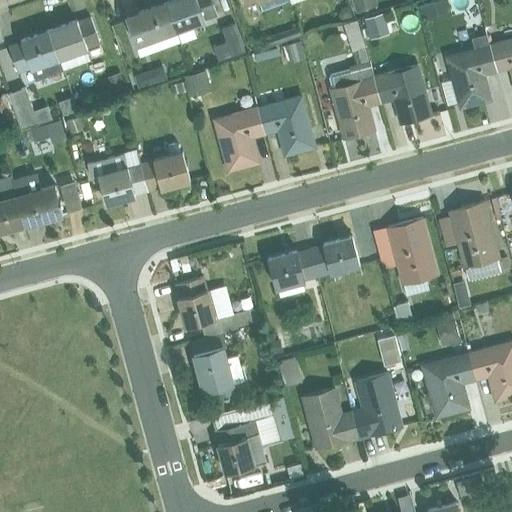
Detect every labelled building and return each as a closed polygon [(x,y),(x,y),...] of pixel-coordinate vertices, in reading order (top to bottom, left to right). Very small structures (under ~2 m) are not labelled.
[(205,20),(218,15),(212,0),(172,0),(167,2),(181,41),(181,42),(197,36),(193,26),(205,21),(205,20)] [(290,1),(289,0),(243,0),(245,5),(258,0),(262,11),(290,1)] [(376,0),(351,0),(356,14),(378,6),(376,0)] [(448,12),(444,0),(435,0),(418,5),(421,15),(426,14),(427,18),(448,12)] [(181,41),(167,2),(139,12),(139,14),(126,19),(140,56),(181,41)] [(349,5),(341,7),(338,14),(340,21),(353,17),(349,5)] [(366,28),(362,29),(364,38),(369,36),(370,40),(389,35),(383,13),(364,19),(366,28)] [(64,69),(91,59),(86,49),(100,44),(91,18),(78,22),(77,20),(49,30),(64,69)] [(357,20),(343,24),(352,51),(358,49),(362,62),(369,60),(357,20)] [(299,26),(259,40),(263,49),(283,43),(299,37),(302,36),(299,26)] [(64,69),(49,30),(21,40),(22,42),(9,47),(18,73),(32,68),(36,79),(64,69)] [(497,72),(489,44),(487,34),(471,38),(474,48),(447,55),(452,79),(461,107),(491,99),(484,75),(497,72)] [(299,37),(283,43),(289,65),(306,60),(299,37)] [(511,74),(511,37),(489,44),(497,72),(511,69),(511,74)] [(280,46),(255,53),(256,60),(281,54),(280,46)] [(215,53),(190,61),(193,72),(218,63),(215,53)] [(381,103),(373,74),(369,60),(362,62),(349,66),(349,68),(331,73),(328,78),(332,88),(331,88),(344,139),(375,131),(368,107),(381,103)] [(169,75),(166,65),(135,76),(139,85),(169,75)] [(401,124),(431,115),(417,65),(388,73),(387,71),(373,74),(381,103),(394,99),(401,124)] [(205,70),(184,77),(187,97),(211,91),(205,70)] [(122,73),(107,77),(111,91),(126,87),(122,73)] [(444,103),(454,101),(451,79),(441,81),(444,103)] [(182,80),(169,83),(171,93),(185,90),(182,80)] [(27,87),(9,93),(22,129),(40,123),(27,87)] [(0,96),(0,108),(9,133),(22,129),(9,93),(0,96)] [(285,154),(315,147),(301,94),(257,106),(266,135),(278,131),(285,154)] [(266,135),(257,106),(214,118),(228,170),(259,162),(253,138),(266,135)] [(83,115),(65,121),(70,133),(88,127),(83,115)] [(61,119),(31,128),(34,141),(50,137),(52,143),(67,138),(61,119)] [(161,188),(190,180),(180,146),(174,142),(169,143),(166,148),(167,151),(168,154),(153,158),(140,162),(147,189),(160,186),(161,188)] [(135,193),(147,189),(140,162),(136,151),(87,163),(90,177),(99,175),(106,203),(135,195),(135,193)] [(25,225),(63,214),(54,184),(41,187),(36,172),(13,179),(25,225)] [(0,231),(25,225),(13,179),(11,175),(0,178),(0,191),(1,197),(0,197),(0,231)] [(74,181),(60,184),(67,212),(82,208),(74,181)] [(507,256),(501,258),(486,201),(496,198),(495,197),(450,210),(468,280),(510,268),(507,256)] [(403,284),(438,275),(422,217),(388,226),(403,284)] [(317,277),(332,273),(335,281),(362,274),(352,236),(323,244),(323,245),(310,249),(317,277)] [(303,281),(317,277),(310,249),(298,252),(297,251),(268,259),(276,289),(278,289),(280,296),(305,289),(303,281)] [(230,315),(226,315),(219,288),(210,290),(209,288),(206,289),(202,277),(177,283),(181,296),(179,297),(186,325),(201,322),(205,337),(236,328),(235,326),(260,320),(256,307),(230,313),(230,315)] [(453,283),(459,306),(470,304),(464,279),(453,283)] [(413,317),(408,301),(393,306),(397,321),(413,317)] [(450,343),(451,347),(461,343),(453,317),(441,320),(441,323),(436,325),(442,345),(450,343)] [(393,327),(377,331),(380,344),(396,341),(393,327)] [(212,389),(216,401),(238,396),(235,383),(247,380),(243,365),(240,366),(238,354),(228,357),(223,334),(205,338),(208,349),(194,353),(204,391),(212,389)] [(495,400),(511,395),(511,339),(480,348),(477,339),(465,342),(468,352),(475,380),(489,377),(495,400)] [(475,380),(468,352),(422,364),(436,416),(469,407),(462,384),(475,380)] [(302,381),(295,355),(277,361),(284,386),(302,381)] [(359,437),(401,426),(387,371),(354,380),(361,406),(351,409),(359,437)] [(359,437),(351,409),(343,411),(336,386),(301,396),(315,449),(359,437)] [(226,473),(266,462),(259,435),(263,434),(267,446),(282,442),(281,440),(294,436),(287,411),(216,430),(220,443),(218,444),(226,473)] [(300,462),(286,465),(289,477),(303,474),(300,462)] [(484,488),(480,474),(456,481),(460,495),(484,488)] [(459,511),(457,502),(427,510),(427,511),(459,511)]
